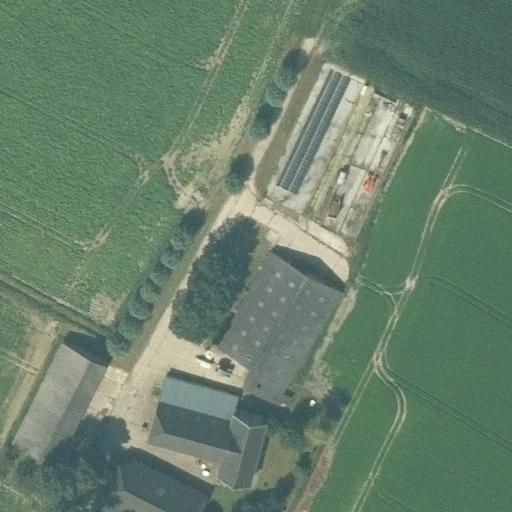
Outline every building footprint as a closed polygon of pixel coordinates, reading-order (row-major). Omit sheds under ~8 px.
[(365,170),(382,177),(411,105),(373,89),(351,141),(341,137),(338,145),(342,147),(318,207),(320,209),(316,220),(340,230),(365,170)] [(342,291),(290,261),(272,251),(218,344),(254,364),(244,382),(261,392),(285,405),(290,396),(282,392),(342,291)] [(59,336),(18,443),(51,456),(59,435),(77,442),(110,355),(59,336)] [(240,396),(167,375),(161,395),(160,395),(148,438),(222,459),(218,472),(250,481),(268,418),(236,410),(240,396)] [(199,511),(208,495),(151,466),(133,457),(132,459),(116,463),(113,462),(95,505),(108,511),(199,511)]
